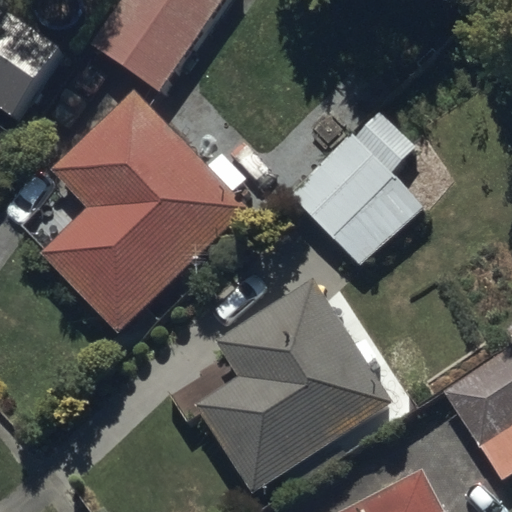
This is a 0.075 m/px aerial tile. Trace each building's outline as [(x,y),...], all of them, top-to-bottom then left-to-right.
[(169,97),(232,0),(123,0),(93,48),(169,97)] [(0,19),(0,105),(25,123),(66,67),(0,19)] [(206,168),(141,97),(60,172),(97,212),(52,253),(126,333),(255,214),(236,195),(252,180),(225,151),(206,168)] [(360,138),(357,135),(295,195),(369,271),(431,211),(397,177),(422,153),(385,115),(360,138)] [(360,346),(320,284),(226,344),(248,380),(205,408),(263,498),(296,477),(305,490),(355,457),(347,445),(403,409),(377,370),(388,363),(372,338),(360,346)] [(511,357),(449,400),(508,486),(511,483),(511,357)] [(447,511),(428,474),(426,471),(350,511),(447,511)]
